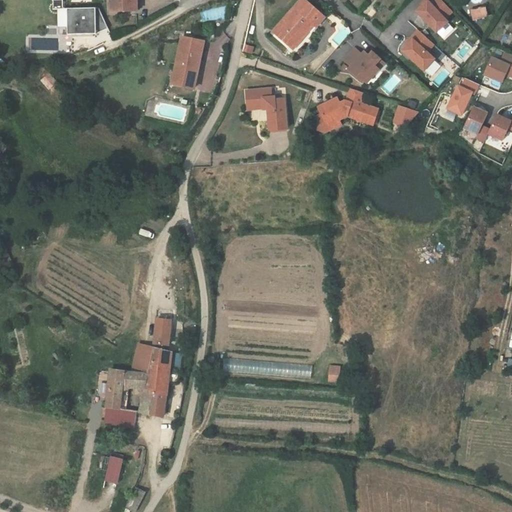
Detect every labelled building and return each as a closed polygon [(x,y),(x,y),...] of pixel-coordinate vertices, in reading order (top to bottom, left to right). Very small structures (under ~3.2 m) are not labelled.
[(136,0),(111,0),(112,11),(137,10),(136,0)] [(302,32),(305,35),(314,25),(317,27),(325,17),(304,0),(301,0),(273,32),(290,46),(302,32)] [(416,11),(436,32),(447,22),(444,19),(452,12),(441,0),(433,0),(430,3),(427,1),(416,11)] [(320,1),(315,7),(319,11),(324,6),(320,1)] [(95,7),(67,7),(67,33),(96,33),(95,7)] [(99,7),(95,7),(96,33),(108,28),(99,7)] [(485,7),(479,9),(480,12),(472,14),(474,19),(487,16),(485,7)] [(403,51),(424,71),(434,59),(427,53),(434,44),(418,30),(410,39),(412,40),(408,46),(403,51)] [(293,49),(305,35),(302,32),(290,46),(293,49)] [(194,89),(204,42),(182,37),(173,84),(194,89)] [(344,60),(349,65),(360,53),(355,49),(344,60)] [(349,65),(351,67),(348,70),(361,81),(362,79),(367,83),(378,70),(374,66),(380,59),(372,52),(369,56),(366,59),(362,55),(360,53),(349,65)] [(511,54),(505,52),(500,62),(509,66),(506,74),(511,76),(511,54)] [(492,58),(485,75),(502,82),(506,74),(509,66),(500,62),(492,58)] [(384,64),(380,59),(374,66),(378,70),(384,64)] [(50,73),(43,79),(51,88),(58,82),(50,73)] [(472,93),(475,94),(479,85),(466,78),(461,88),(472,93)] [(458,86),(448,109),(462,115),(472,93),(461,88),(458,86)] [(264,108),(268,108),(270,130),(287,128),(285,99),(275,99),(274,97),(272,97),(271,88),(246,90),(248,105),(264,104),(264,108)] [(337,98),(318,108),(321,115),(327,126),(339,120),(347,116),(373,125),(379,110),(360,103),(364,93),(350,89),(346,101),(345,101),(340,103),(337,98)] [(407,107),(415,110),(417,102),(409,100),(407,107)] [(483,125),(488,114),(473,107),(464,128),(478,134),(483,125)] [(405,109),(393,122),(403,131),(419,113),(405,109)] [(327,126),(321,115),(316,117),(313,129),(325,133),(327,126)] [(491,129),(489,134),(503,140),(509,128),(511,122),(497,115),(491,129)] [(327,126),(325,133),(341,125),(339,120),(327,126)] [(401,134),(403,131),(393,122),(391,125),(401,134)] [(483,125),(478,134),(476,139),(484,143),(489,134),(491,129),(483,125)] [(155,319),(154,343),(157,344),(164,344),(168,345),(170,320),(155,319)] [(123,386),(145,389),(154,347),(139,344),(136,358),(133,372),(110,370),(104,424),(133,429),(136,412),(140,413),(141,411),(120,408),(123,386)] [(172,353),(172,352),(164,350),(156,348),(154,347),(145,389),(153,390),(148,414),(163,416),(170,367),(172,353)] [(181,354),(172,353),(170,367),(179,368),(181,354)] [(337,369),(330,368),(329,381),(336,381),(336,374),(339,374),(340,367),(337,366),(337,369)] [(141,411),(140,413),(148,414),(153,390),(145,389),(141,411)] [(106,474),(110,457),(103,456),(100,473),(106,474)] [(123,459),(110,456),(110,457),(106,474),(105,481),(117,484),(123,459)] [(136,488),(123,511),(129,511),(131,510),(135,511),(145,492),(136,488)]
